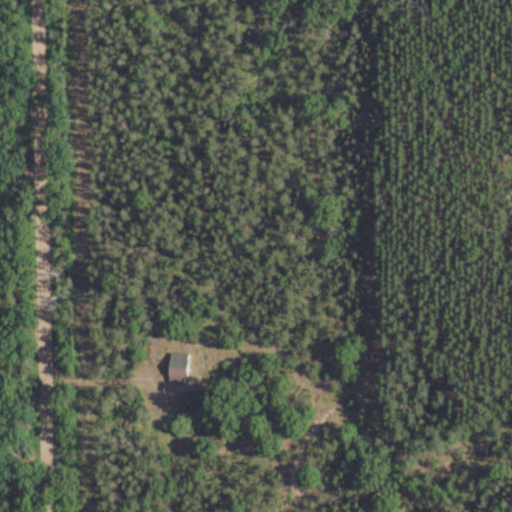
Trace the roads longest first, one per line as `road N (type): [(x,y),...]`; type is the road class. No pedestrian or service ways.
road 1 (residential): [(53,511),(41,0)]
road 2 (track): [(511,426),(52,429)]
